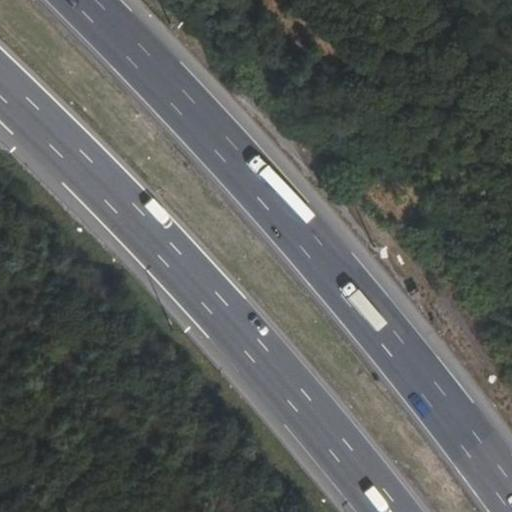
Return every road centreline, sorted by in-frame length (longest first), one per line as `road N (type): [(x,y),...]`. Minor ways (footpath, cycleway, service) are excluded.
road 1 (motorway): [(511,499),(374,319),(218,137),(82,0)]
road 2 (motorway): [(0,88),(299,400),(389,511)]
